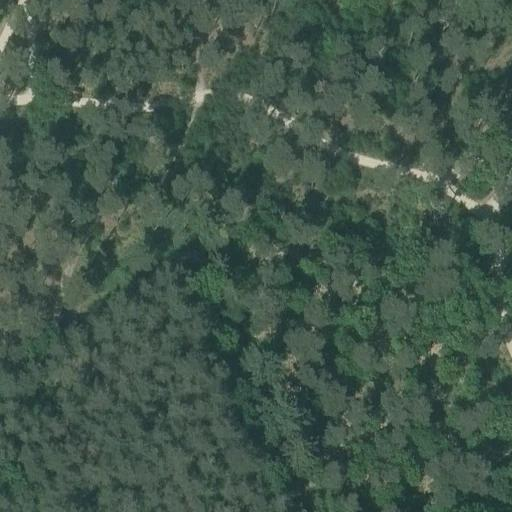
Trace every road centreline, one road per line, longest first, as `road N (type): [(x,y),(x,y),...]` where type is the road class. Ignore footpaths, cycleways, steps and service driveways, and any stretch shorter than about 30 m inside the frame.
road 1 (track): [(511,357),(497,316),(493,222),(438,184),(369,165),(224,97),(158,110),(0,104)]
road 2 (track): [(318,511),(209,276),(176,263),(51,345)]
road 3 (track): [(71,264),(87,236),(143,205),(166,178),(197,113),(209,0)]
